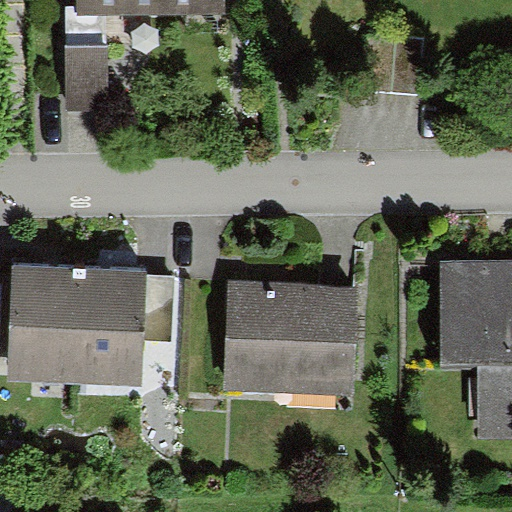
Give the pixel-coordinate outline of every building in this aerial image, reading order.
[(75,0),(76,16),(225,13),(224,0),(75,0)] [(420,92),(423,37),(361,33),(357,88),(420,92)] [(65,107),(113,105),(111,49),(63,51),(65,107)] [(511,260),(442,262),(444,364),(480,363),(481,435),(511,434),(511,260)] [(9,378),(77,381),(82,272),(14,269),(9,378)] [(147,273),(82,272),(77,381),(142,383),(145,344),(147,273)] [(179,275),(147,273),(145,344),(177,345),(179,275)] [(229,282),(226,388),(357,392),(361,286),(229,282)]
